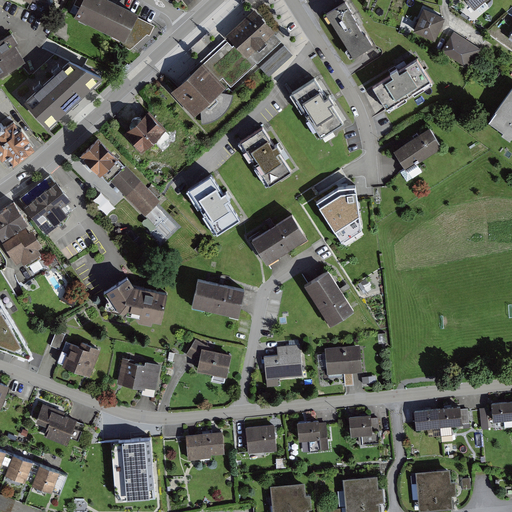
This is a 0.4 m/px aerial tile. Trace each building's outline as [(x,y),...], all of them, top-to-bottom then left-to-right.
[(142,15),(111,0),(75,0),(74,3),(80,6),(75,15),(121,39),(120,44),(130,49),(147,33),(150,35),(155,25),(140,19),(142,15)] [(364,49),(374,43),(347,0),(339,0),(321,12),(327,21),(331,19),(348,45),(345,47),(351,57),(364,49)] [(466,0),(475,10),(486,0),(466,0)] [(227,37),(172,86),(196,113),(230,84),(231,86),(260,61),(252,52),(280,28),(260,5),(230,31),(238,40),(233,44),(227,37)] [(444,15),(424,6),(414,29),(434,38),(444,15)] [(511,14),(500,29),(511,38),(511,14)] [(480,48),(454,31),(442,48),(468,65),(480,48)] [(68,61),(24,98),(49,126),(103,80),(81,54),(48,39),(43,50),(68,61)] [(0,86),(24,71),(14,55),(16,53),(9,42),(0,43),(0,86)] [(262,67),(271,76),(295,53),(286,43),(262,67)] [(435,82),(418,54),(399,66),(397,62),(390,66),(392,69),(373,81),(390,109),(435,82)] [(316,77),(292,94),(321,137),(322,137),(325,141),(335,135),(332,130),(344,123),(330,100),(316,77)] [(511,86),(483,126),(499,136),(496,139),(504,145),(507,142),(511,146),(511,86)] [(165,140),(145,118),(136,126),(132,124),(128,127),(127,132),(129,135),(120,143),(140,164),(165,140)] [(0,154),(9,165),(9,166),(29,151),(33,148),(16,122),(9,127),(5,121),(0,125),(0,154)] [(264,126),(241,141),(269,185),(292,170),(277,147),(264,126)] [(439,146),(427,129),(417,136),(395,151),(401,159),(406,166),(400,171),(407,182),(422,172),(415,162),(439,146)] [(96,131),(77,149),(98,172),(117,154),(96,131)] [(117,154),(98,172),(106,180),(109,177),(122,192),(142,212),(158,197),(117,154)] [(211,174),(189,188),(217,233),(239,219),(226,199),(211,174)] [(56,177),(23,204),(44,231),(50,226),(70,211),(67,207),(75,200),(56,177)] [(341,184),(316,201),(343,241),(361,230),(354,182),(341,184)] [(14,200),(0,207),(0,236),(3,242),(26,228),(31,225),(14,200)] [(273,226),(252,239),(265,261),(306,235),(292,214),(273,226)] [(26,228),(3,242),(15,263),(21,261),(24,265),(42,255),(38,249),(44,245),(33,229),(28,231),(26,228)] [(330,267),(305,282),(331,324),(356,308),(345,291),(330,267)] [(152,320),(162,322),(168,292),(133,285),(127,273),(98,289),(103,298),(100,310),(138,318),(137,321),(151,324),(152,320)] [(246,287),(197,276),(191,306),(240,317),(243,302),(246,287)] [(79,295),(68,289),(62,299),(73,305),(79,295)] [(29,352),(0,304),(0,346),(25,356),(29,352)] [(79,348),(64,342),(56,363),(64,366),(63,370),(89,379),(100,350),(81,343),(79,348)] [(362,344),(325,347),(327,366),(328,374),(360,370),(365,370),(362,344)] [(233,354),(202,346),(196,370),(227,378),(233,354)] [(305,377),(302,346),(278,348),(279,356),(263,358),(264,369),(265,381),(305,377)] [(162,362),(123,354),(117,383),(156,392),(162,362)] [(8,397),(0,393),(0,417),(1,417),(8,397)] [(511,434),(511,426),(508,407),(485,410),(488,429),(500,428),(501,436),(511,434)] [(457,412),(409,417),(411,437),(459,431),(457,412)] [(76,429),(39,414),(34,432),(45,438),(42,446),(66,455),(76,429)] [(366,420),(343,423),(345,444),(353,443),(354,456),(377,453),(376,437),(368,437),(366,420)] [(313,427),(291,428),(293,447),(303,447),(304,458),(326,458),(322,429),(314,429),(313,427)] [(269,430),(241,432),(242,458),(272,457),(269,430)] [(218,437),(180,440),(183,467),(220,463),(218,437)] [(151,448),(118,442),(114,467),(128,469),(125,482),(137,483),(137,488),(150,489),(153,469),(148,468),(151,448)] [(32,472),(12,464),(4,485),(24,494),(32,472)] [(445,474),(411,478),(414,511),(448,511),(448,502),(452,502),(451,487),(447,487),(445,474)] [(58,482),(39,475),(31,496),(50,503),(58,482)] [(373,481),(338,484),(340,511),(375,511),(375,508),(379,508),(378,493),(374,494),(373,481)] [(300,488),(265,490),(266,511),(306,511),(306,501),(301,501),(300,488)] [(0,508),(10,511),(12,511),(17,497),(0,491),(0,508)]
